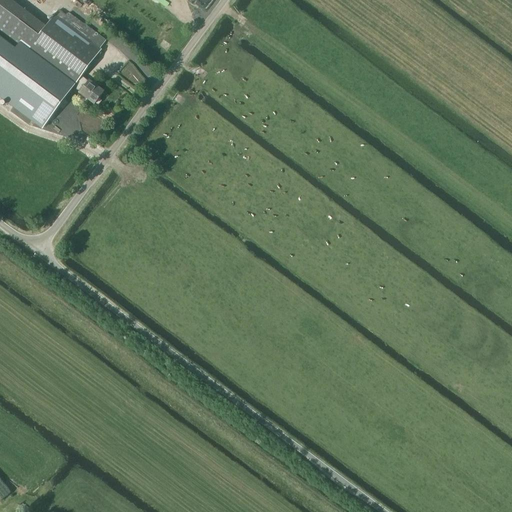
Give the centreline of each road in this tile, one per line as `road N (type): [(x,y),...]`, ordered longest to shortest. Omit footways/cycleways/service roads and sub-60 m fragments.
road 1 (unclassified): [(385,511),(37,250)]
road 2 (unclassified): [(37,250),(224,0)]
